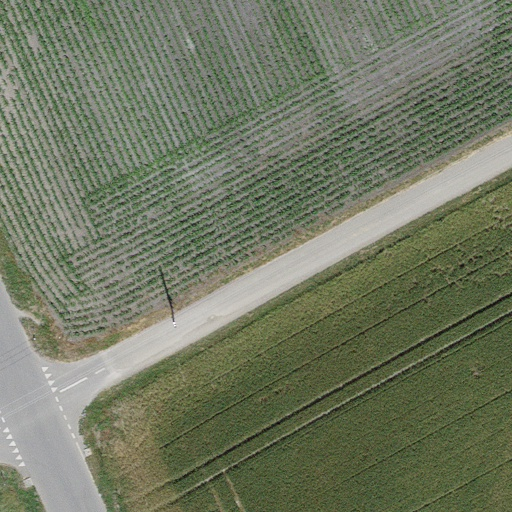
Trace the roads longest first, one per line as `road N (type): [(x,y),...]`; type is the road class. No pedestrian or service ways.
road 1 (track): [(511,152),(0,428)]
road 2 (unclassified): [(0,343),(76,511)]
